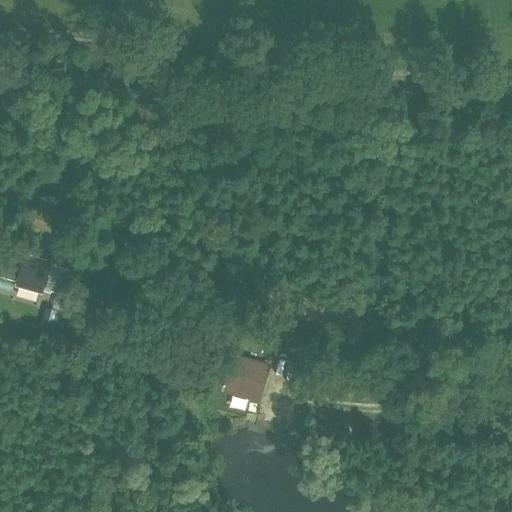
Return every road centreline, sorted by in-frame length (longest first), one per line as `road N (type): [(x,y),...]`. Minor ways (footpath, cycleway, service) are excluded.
road 1 (track): [(0,28),(511,89)]
road 2 (track): [(288,384),(511,415)]
